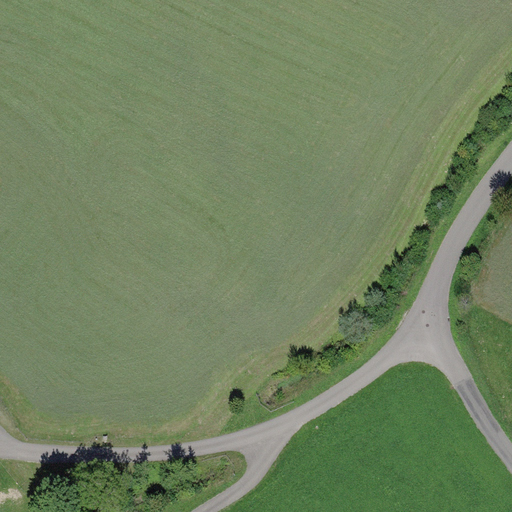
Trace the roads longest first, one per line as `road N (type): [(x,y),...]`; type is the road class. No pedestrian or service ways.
road 1 (residential): [(427,332),(322,407),(240,442),(162,455),(0,448)]
road 2 (residential): [(511,163),(474,210),(435,293),(427,332)]
road 3 (residential): [(427,332),(511,449)]
